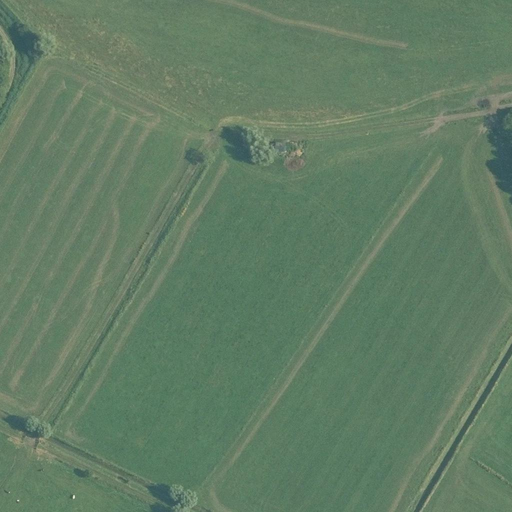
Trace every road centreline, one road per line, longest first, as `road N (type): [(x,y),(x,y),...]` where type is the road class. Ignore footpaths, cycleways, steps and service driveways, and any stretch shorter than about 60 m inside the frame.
road 1 (track): [(511,104),(279,138),(216,135),(31,442)]
road 2 (track): [(0,427),(173,511)]
